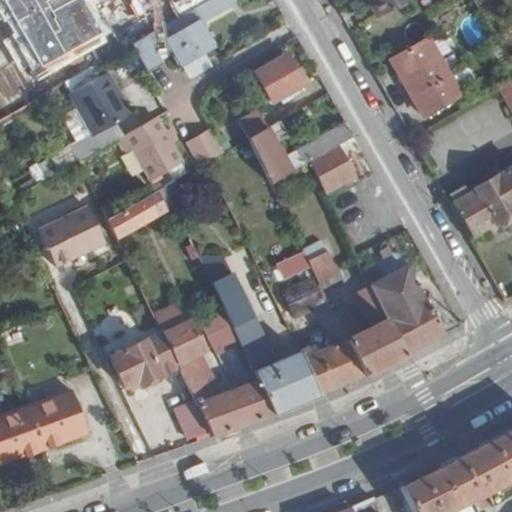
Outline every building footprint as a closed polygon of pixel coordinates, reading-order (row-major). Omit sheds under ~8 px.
[(240,0),(209,0),(204,3),(162,27),(168,38),(205,16),(207,19),(240,1),(240,0)] [(369,0),(379,17),(411,0),(369,0)] [(219,43),(207,19),(205,16),(168,38),(175,49),(183,64),(187,62),(209,49),(219,43)] [(154,45),(168,38),(162,27),(134,42),(147,66),(162,59),(161,58),(154,45)] [(459,92),(428,37),(390,58),(422,114),(459,92)] [(175,49),(168,38),(154,45),(161,58),(175,49)] [(218,63),(209,49),(187,62),(196,76),(218,63)] [(309,90),(287,53),(258,69),(273,100),(283,95),(287,102),(309,90)] [(73,144),(79,158),(112,140),(106,127),(120,119),(133,112),(111,70),(73,91),(95,132),(73,144)] [(511,100),(511,76),(502,82),(511,100)] [(240,120),(248,137),(251,136),(269,126),(258,109),(240,120)] [(167,129),(158,114),(127,132),(135,146),(152,177),(185,158),(172,137),(167,129)] [(120,135),(127,132),(120,119),(106,127),(112,140),(120,135)] [(286,130),(280,119),(269,126),(251,136),(273,182),(292,171),(275,136),(286,130)] [(340,144),(356,135),(347,119),(305,143),(314,159),(340,144)] [(172,124),(167,129),(172,137),(178,132),(172,124)] [(204,162),(209,160),(227,150),(213,126),(192,138),(204,162)] [(135,146),(127,132),(120,135),(130,150),(135,146)] [(53,155),(60,169),(79,158),(73,144),(53,155)] [(328,192),(357,176),(340,144),(314,159),(312,159),(328,192)] [(41,162),(49,176),(60,169),(53,155),(41,162)] [(511,162),(447,200),(468,236),(499,219),(501,223),(511,217),(511,155),(509,157),(511,160),(511,162)] [(167,183),(176,202),(185,197),(175,178),(167,183)] [(157,189),(166,208),(176,202),(167,183),(157,189)] [(108,216),(117,234),(166,208),(157,189),(108,216)] [(109,242),(91,207),(43,230),(60,265),(109,242)] [(310,260),(318,276),(321,282),(333,276),(342,272),(332,248),(310,260)] [(157,315),(129,259),(120,264),(153,326),(160,322),(157,315)] [(380,299),(389,318),(424,300),(408,266),(383,279),(391,294),(380,299)] [(301,317),(330,302),(329,298),(321,282),(318,276),(288,292),(301,317)] [(321,282),(329,298),(341,293),(333,276),(321,282)] [(218,287),(227,306),(239,332),(259,322),(238,277),(218,287)] [(373,284),(380,299),(391,294),(383,279),(373,284)] [(349,340),(367,376),(381,371),(408,356),(389,318),(380,299),(373,284),(356,293),(363,309),(374,303),(383,322),(367,331),(353,306),(348,308),(341,293),(329,298),(330,302),(349,340)] [(389,318),(408,356),(447,334),(428,297),(424,300),(389,318)] [(198,399),(216,435),(279,413),(260,376),(244,384),(240,380),(235,381),(237,388),(226,393),(222,389),(218,392),(220,396),(214,398),(194,358),(209,351),(193,317),(187,320),(177,303),(157,315),(160,322),(164,330),(181,363),(198,399)] [(219,355),(244,343),(239,332),(227,306),(202,319),(219,355)] [(142,384),(181,363),(164,330),(125,350),(122,344),(114,348),(116,354),(112,356),(127,384),(139,378),(142,384)] [(322,353),(341,388),(367,376),(349,340),(322,353)] [(304,353),(325,395),(341,388),(322,353),(315,357),(313,349),(304,353)] [(260,376),(279,413),(298,406),(325,395),(304,353),(260,376)] [(0,465),(44,450),(88,434),(73,390),(29,406),(0,415),(0,465)] [(511,427),(471,451),(439,466),(402,485),(414,511),(444,511),(472,499),(488,491),(511,478),(511,427)] [(511,493),(511,478),(488,491),(493,502),(495,503),(511,493)] [(493,502),(488,491),(472,499),(476,509),(493,502)] [(380,511),(376,497),(352,508),(353,511),(380,511)] [(476,509),(472,499),(444,511),(476,511),(478,511),(476,509)]
